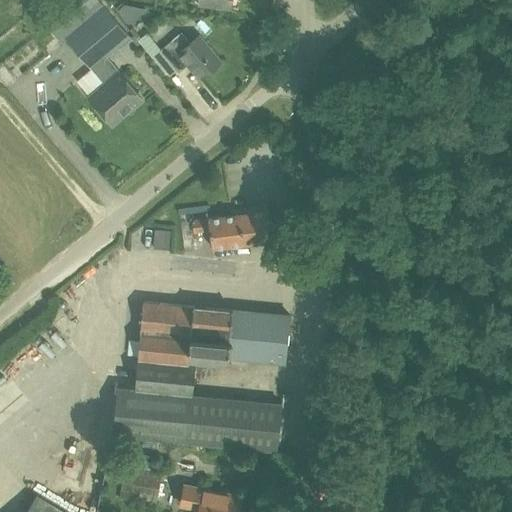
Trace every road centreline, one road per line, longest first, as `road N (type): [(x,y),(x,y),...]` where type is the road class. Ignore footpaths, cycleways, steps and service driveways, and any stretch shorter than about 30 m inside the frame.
road 1 (tertiary): [(306,57),(331,243),(338,377),(323,511)]
road 2 (residential): [(0,317),(306,57)]
road 3 (track): [(107,226),(0,103)]
road 4 (track): [(435,95),(306,57)]
